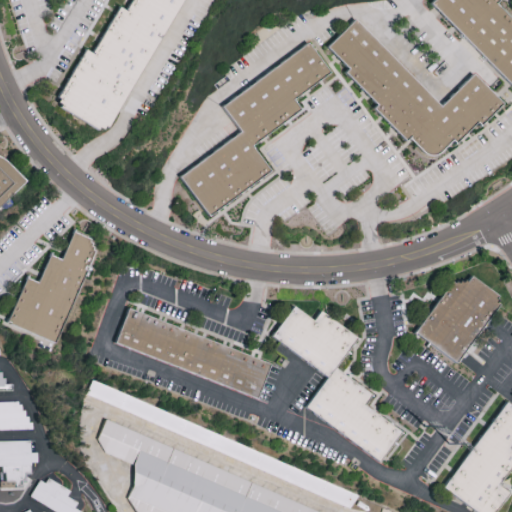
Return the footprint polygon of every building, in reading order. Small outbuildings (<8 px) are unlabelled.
[(192,0),(160,53),(139,87),(122,114),(111,132),(102,134),(78,121),(68,115),(61,111),(78,74),(84,62),(90,57),(102,63),(108,53),(138,7),(142,0),(192,0)] [(511,14),(497,0),(433,0),(432,2),(511,81),(511,14)] [(443,111),(445,113),(446,111),(477,80),(503,103),(508,108),(505,111),(503,113),(485,132),(480,130),(460,147),(456,145),(443,156),(442,156),(437,162),(429,161),(423,157),(383,112),(382,110),(332,54),(334,51),(357,26),(381,50),(382,51),(442,110),(443,111)] [(261,190),(214,223),(200,204),(184,180),(193,174),(200,170),(246,138),(227,113),(226,112),(260,87),(308,52),(311,49),(313,51),(321,61),(334,78),(321,87),(298,104),(305,113),(307,116),(261,148),(256,152),(261,158),(274,174),(278,179),(261,190)] [(123,106),(137,113),(143,100),(138,98),(142,91),(133,87),(123,106)] [(18,179),(27,187),(18,196),(0,214),(0,162),(15,176),(18,179)] [(9,322),(56,341),(87,264),(89,265),(99,239),(75,230),(64,258),(51,253),(40,281),(27,276),(9,322)] [(471,355),(461,368),(444,357),(442,355),(419,340),(444,308),(454,294),(458,290),(476,283),(491,294),(501,301),(503,313),(471,355)] [(298,311),(319,327),(323,322),(327,317),(362,345),(355,356),(342,373),(377,399),(371,409),(381,417),(384,419),(406,436),(385,465),(384,466),(324,421),(318,417),(310,411),(323,393),(332,382),(323,376),(296,356),(275,341),(298,311)] [(263,401),(262,402),(202,380),(141,359),(139,358),(120,351),(131,314),(141,318),(202,341),(243,357),(263,364),(274,369),(263,401)] [(3,375),(5,381),(12,381),(11,392),(0,391),(0,369),(2,370),(3,375)] [(357,492),(347,507),(324,497),(281,478),(263,471),(203,445),(142,419),(142,418),(86,394),(93,377),(142,398),(187,418),(202,425),(263,451),(324,478),(325,478),(357,492)] [(20,406),(28,420),(33,427),(20,428),(0,428),(0,400),(17,400),(20,406)] [(511,499),(506,508),(503,511),(475,511),(449,490),(459,477),(500,415),(506,407),(509,403),(511,405),(511,474),(511,476),(506,484),(502,490),(506,492),(511,495),(511,499)] [(240,511),(203,496),(165,479),(142,469),(105,453),(97,438),(105,419),(106,416),(112,419),(142,432),(203,458),(252,479),(264,484),(324,510),(330,511),(240,511)] [(30,439),(30,450),(37,450),(37,461),(31,461),(30,473),(26,481),(23,485),(21,485),(2,486),(2,481),(2,465),(0,465),(0,440),(21,440),(30,439)] [(54,480),(69,489),(66,495),(76,499),(73,504),(81,508),(79,511),(56,511),(28,497),(38,480),(39,479),(42,480),(47,482),(47,480),(48,477),(54,480)] [(137,511),(128,497),(134,481),(142,485),(203,511),(205,511),(137,511)]
